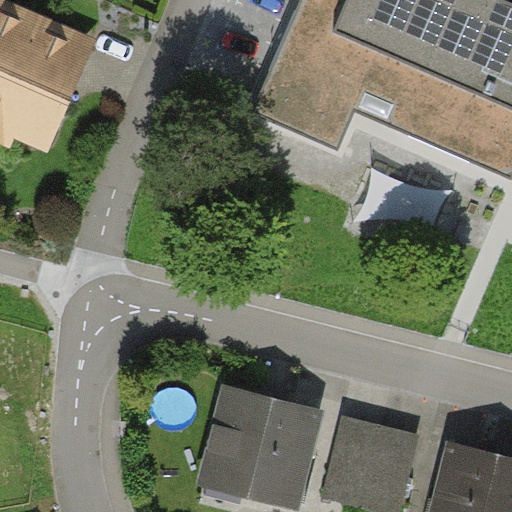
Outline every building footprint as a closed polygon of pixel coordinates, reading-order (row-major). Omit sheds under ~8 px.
[(511,17),(471,0),(306,0),(257,118),(337,152),(354,112),(511,178),(511,175),(511,17)] [(96,52),(0,14),(0,129),(56,152),(96,52)] [(317,405),(236,386),(214,479),(295,498),(317,405)] [(421,438),(352,422),(335,496),(404,511),(421,438)] [(511,511),(511,456),(457,444),(440,511),(511,511)]
